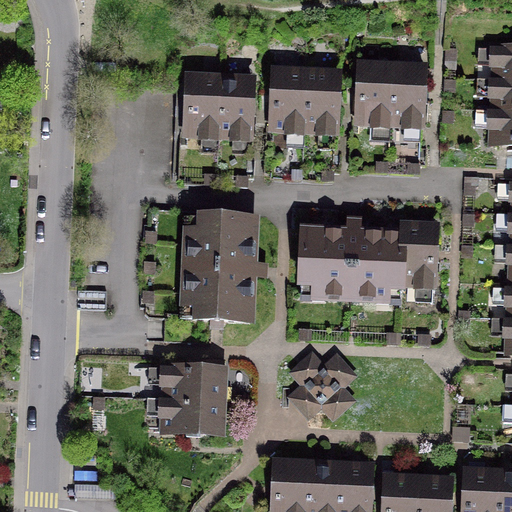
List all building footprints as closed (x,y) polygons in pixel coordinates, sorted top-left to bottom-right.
[(511,52),(492,52),(489,146),(511,146),(511,52)] [(360,97),(360,127),(423,128),(423,99),(424,69),(361,68),(360,97)] [(337,106),(337,74),(276,73),(275,107),(275,135),(336,136),(337,106)] [(251,114),(252,81),(188,79),(187,109),(186,139),(250,142),(251,114)] [(257,220),(181,216),(176,318),(251,323),(257,220)] [(402,286),(403,235),(367,234),(368,221),(353,221),(352,232),(305,231),(303,295),(317,295),(317,304),(402,305),(402,286)] [(402,286),(434,287),(435,227),(404,226),(403,235),(402,286)] [(352,403),(342,392),(354,381),(335,361),(324,372),(313,360),(292,379),(301,389),(292,398),(310,418),(321,408),(333,421),(352,403)] [(195,371),(163,371),(161,435),(195,435),(221,436),(222,372),(195,371)] [(368,511),(368,503),(370,469),(327,468),(277,466),(276,496),(275,511),(368,511)] [(511,511),(511,474),(466,474),(465,503),(465,511),(511,511)] [(449,511),(450,511),(449,480),(384,481),(385,511),(384,511),(449,511)] [(75,487),(75,499),(119,500),(119,488),(75,487)]
